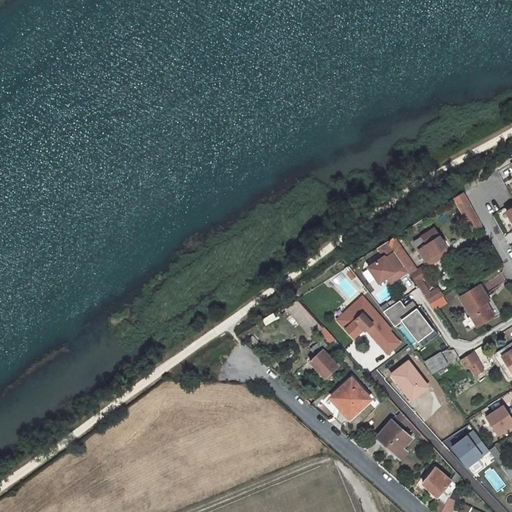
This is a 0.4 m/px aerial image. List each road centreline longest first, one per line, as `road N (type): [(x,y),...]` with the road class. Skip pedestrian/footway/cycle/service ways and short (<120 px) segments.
road 1 (residential): [(246,358),(417,511)]
road 2 (unknown): [(362,356),(503,511)]
road 3 (unknown): [(511,322),(463,343),(412,291)]
